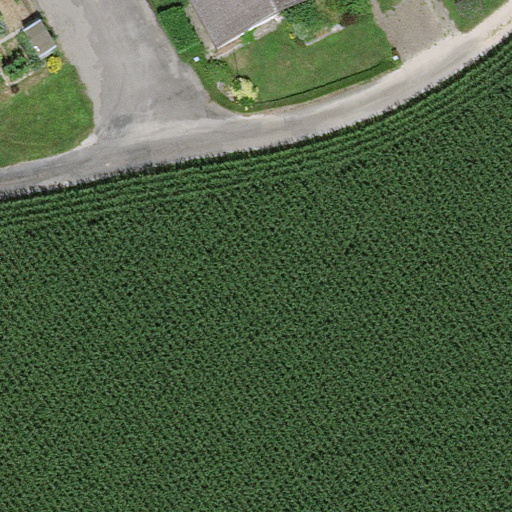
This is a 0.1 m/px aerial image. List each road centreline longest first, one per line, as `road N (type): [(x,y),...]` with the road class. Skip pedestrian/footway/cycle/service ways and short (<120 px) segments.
road 1 (track): [(511,23),(336,123),(262,146),(151,156),(0,195)]
road 2 (track): [(151,156),(88,0)]
